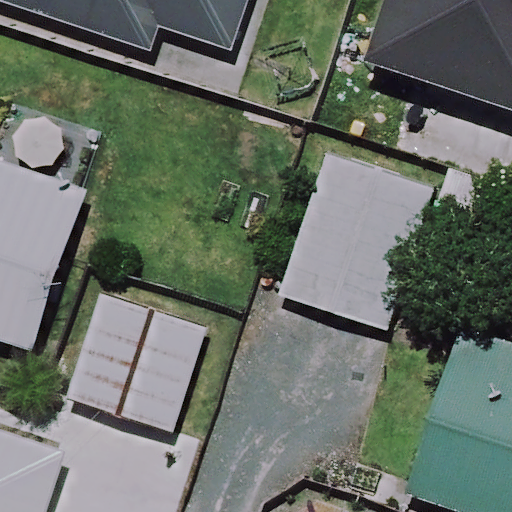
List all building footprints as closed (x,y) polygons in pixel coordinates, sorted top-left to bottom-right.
[(0,0),(0,1),(158,52),(164,33),(235,56),(253,0),(0,0)] [(511,64),(511,0),(422,0),(413,33),(511,64)] [(440,191),(333,156),(286,300),(392,335),(440,191)] [(88,208),(0,178),(0,341),(39,355),(88,208)] [(212,328),(107,295),(73,403),(178,436),(212,328)] [(511,511),(511,355),(470,342),(418,498),(461,511),(511,511)] [(52,511),(70,459),(0,435),(0,511),(52,511)]
